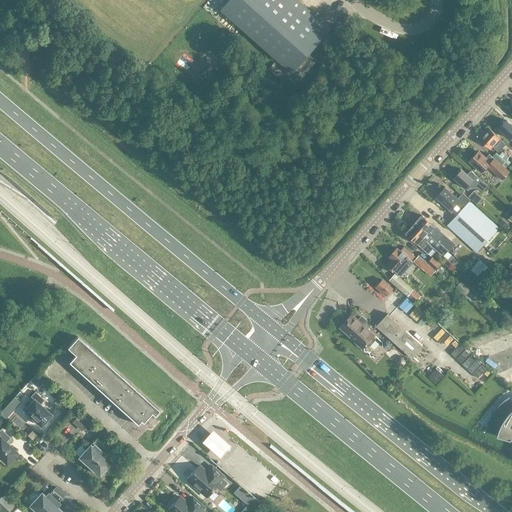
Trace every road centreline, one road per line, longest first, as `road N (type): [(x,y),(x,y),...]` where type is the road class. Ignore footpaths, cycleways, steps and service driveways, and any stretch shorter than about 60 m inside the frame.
road 1 (trunk): [(267,323),(0,100)]
road 2 (trunk): [(0,146),(245,349)]
road 3 (unclassified): [(311,291),(511,65)]
road 4 (trunk): [(497,511),(284,338)]
road 5 (trunk): [(263,364),(446,511)]
road 6 (tertiary): [(114,511),(210,403)]
